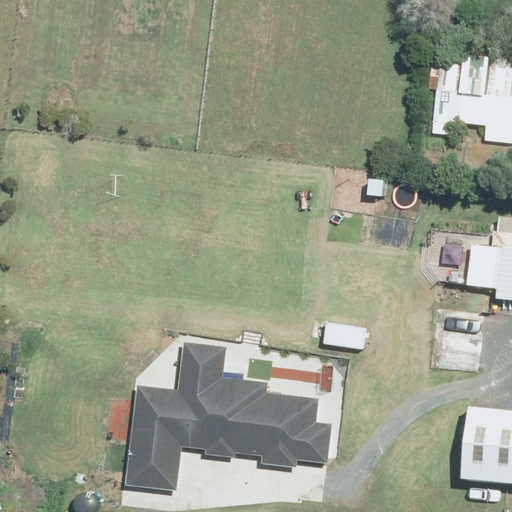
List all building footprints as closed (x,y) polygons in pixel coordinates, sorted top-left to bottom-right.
[(511,49),(436,43),(432,86),(438,86),(434,130),(452,131),(454,122),(486,124),(486,137),(511,138),(511,49)] [(496,239),(478,238),(474,283),(499,286),(497,299),(511,300),(511,227),(497,227),(496,239)] [(429,305),(388,302),(387,324),(428,326),(429,305)] [(490,313),(439,309),(434,369),(486,373),(490,313)] [(369,321),(325,314),(322,340),(366,347),(369,321)] [(149,386),(138,485),(184,490),(189,446),(215,448),(212,456),(238,459),(239,452),(271,455),(270,463),(303,467),(304,460),(331,463),(335,424),(321,422),(324,400),(276,394),(278,381),(236,377),(240,344),(188,339),(183,389),(149,386)] [(511,402),(467,400),(462,483),(511,486),(511,402)]
